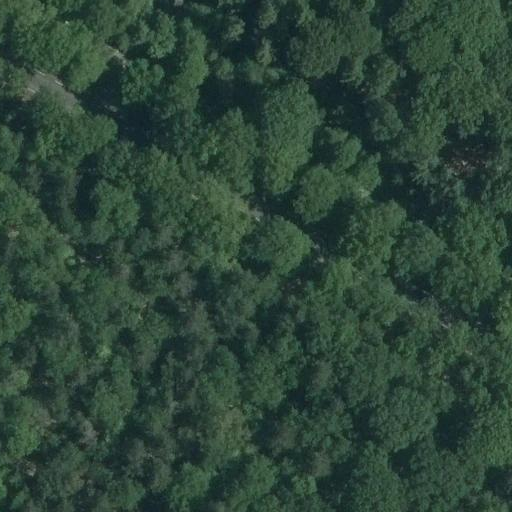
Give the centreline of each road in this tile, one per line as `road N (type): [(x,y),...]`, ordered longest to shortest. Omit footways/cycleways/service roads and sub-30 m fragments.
road 1 (secondary): [(511,355),(0,64)]
road 2 (track): [(290,293),(157,511)]
road 3 (track): [(290,293),(511,417)]
road 4 (track): [(211,249),(0,129)]
road 5 (track): [(350,185),(290,293)]
